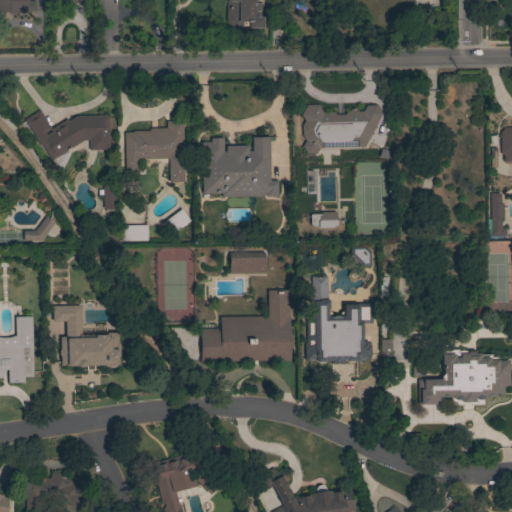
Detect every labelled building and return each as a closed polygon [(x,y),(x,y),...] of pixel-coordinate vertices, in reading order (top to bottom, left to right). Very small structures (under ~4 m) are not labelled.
[(34,0),(34,11),(23,11),(23,14),(8,14),(8,12),(0,12),(0,0),(34,0)] [(255,0),(255,3),(262,3),(261,17),(262,17),(262,28),(235,26),(236,24),(233,24),(233,26),(224,25),(225,0),(255,0)] [(318,148),(315,154),(306,154),(301,146),(305,140),(302,137),(301,125),(304,121),(300,115),(306,106),(318,105),(322,112),(348,112),(350,109),(361,109),(365,105),(375,105),(381,114),(363,147),(318,148)] [(70,149),(68,147),(65,149),(66,150),(51,160),(41,145),(40,146),(23,119),(39,109),(51,129),(66,119),(67,121),(76,116),(108,115),(108,150),(88,150),(88,140),(83,140),(70,149)] [(183,182),(168,182),(168,159),(137,159),(137,172),(124,172),(123,133),(131,132),(131,131),(149,131),(149,128),(165,128),(165,121),(182,121),(183,172),(183,182)] [(511,127),(511,161),(503,162),(502,154),(500,154),(499,132),(502,131),(502,128),(511,127)] [(268,180),(276,180),(276,196),(220,196),(220,193),(200,193),(200,142),(209,142),(209,137),(221,137),(222,152),(224,151),(224,145),(247,145),(247,151),(251,151),(250,137),(268,137),(268,180)] [(102,198),(97,198),(97,190),(102,190),(102,187),(109,184),(116,186),(116,208),(114,208),(114,211),(104,211),(104,209),(102,209),(102,198)] [(499,204),(502,204),(503,218),(500,218),(500,228),(504,228),(504,236),(490,236),(489,229),(486,229),(486,223),(489,223),(489,193),(499,193),(499,204)] [(189,221),(169,235),(160,223),(180,209),(189,221)] [(316,227),(316,226),(311,226),(310,224),(309,224),(309,214),(320,214),(320,212),(335,212),(335,225),(332,225),(332,227),(316,227)] [(44,216),(53,223),(40,241),(22,241),(22,231),(34,231),(44,216)] [(119,241),(119,225),(146,225),(146,241),(119,241)] [(367,267),(367,250),(347,250),(347,268),(367,267)] [(228,273),(228,253),(264,252),(264,273),(228,273)] [(324,300),(324,278),(308,278),(308,300),(324,300)] [(289,361),(199,362),(199,329),(216,328),(216,331),(219,331),(218,317),(267,316),(266,290),(288,290),(289,361)] [(303,364),(367,364),(367,344),(360,344),(360,322),(365,322),(365,308),(339,308),(339,318),(324,318),(324,302),(308,302),(308,334),(303,334),(303,364)] [(51,306),(79,305),(80,337),(94,337),(94,334),(106,334),(106,332),(116,332),(116,343),(118,343),(118,356),(117,356),(117,366),(114,366),(114,367),(107,367),(107,366),(103,366),(103,365),(92,365),(92,370),(85,370),(85,366),(84,366),(83,367),(77,367),(76,366),(59,366),(59,356),(58,354),(58,350),(59,349),(59,337),(64,336),(64,321),(51,321),(51,310),(51,306)] [(13,317),(31,317),(31,377),(22,377),(23,383),(6,383),(6,370),(0,370),(0,338),(7,338),(14,336),(13,317)] [(390,361),(379,360),(380,339),(390,340),(390,361)] [(427,340),(427,357),(411,358),(410,341),(427,340)] [(475,351),(475,354),(479,354),(479,355),(490,355),(490,358),(496,357),(496,361),(508,360),(508,364),(509,364),(510,369),(508,369),(509,386),(502,386),(503,395),(484,396),(484,398),(481,398),(480,400),(475,400),(473,398),(473,402),(461,403),(460,398),(459,400),(453,400),(452,398),(449,398),(449,396),(440,397),(441,404),(417,405),(416,380),(440,379),(440,377),(442,373),(442,355),(444,354),(444,350),(457,350),(457,352),(459,351),(461,350),(463,350),(465,352),(475,351)] [(411,363),(427,363),(427,377),(411,376),(411,363)] [(161,511),(161,509),(163,509),(162,508),(164,508),(163,504),(161,504),(156,483),(157,483),(152,464),(178,456),(177,454),(184,453),(185,458),(197,455),(202,472),(204,470),(219,485),(209,494),(196,481),(194,482),(195,487),(174,492),(177,505),(179,505),(180,511),(161,511)] [(314,489),(315,487),(317,486),(320,485),(322,486),(323,487),(324,489),(325,492),(329,491),(330,493),(350,490),(352,511),(271,511),(281,507),(272,487),(259,493),(252,478),(259,475),(258,474),(267,470),(273,468),(275,473),(279,471),(292,497),(310,495),(310,494),(314,493),(314,489)] [(53,470),(72,482),(71,484),(79,489),(75,497),(81,511),(65,511),(62,506),(52,500),(51,502),(47,499),(42,499),(42,511),(24,511),(23,488),(31,487),(30,475),(45,474),(45,478),(48,478),(53,470)]
